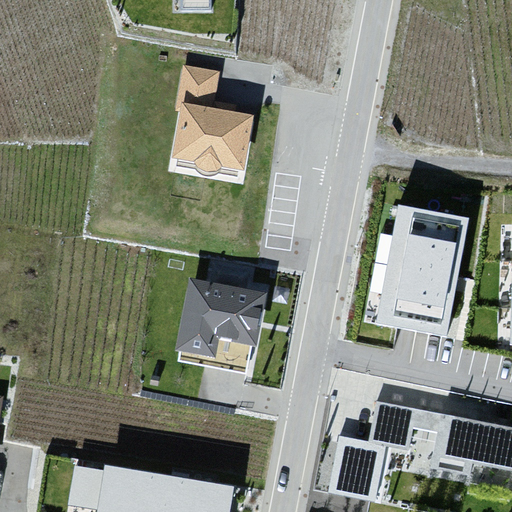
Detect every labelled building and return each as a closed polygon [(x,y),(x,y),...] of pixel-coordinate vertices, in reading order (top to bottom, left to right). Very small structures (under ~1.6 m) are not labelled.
[(178,0),(179,22),(217,21),(216,0),(178,0)] [(220,80),(185,74),(179,104),(214,110),(220,80)] [(256,127),(182,115),(172,174),(246,187),(256,127)] [(387,332),(444,341),(463,225),(406,215),(387,332)] [(256,304),(196,291),(181,362),(233,373),(235,365),(243,367),(256,304)] [(511,430),(374,404),(365,451),(511,479),(511,430)] [(84,474),(77,511),(231,511),(233,499),(84,474)]
